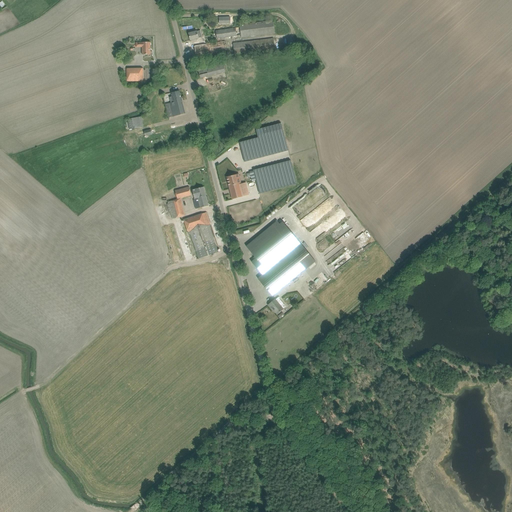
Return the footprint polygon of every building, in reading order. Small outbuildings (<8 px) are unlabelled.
[(241,35),(241,37),(275,34),(273,20),(239,24),(240,27),(215,31),(217,39),(241,35)] [(197,31),(189,33),(190,40),(202,37),(200,31),(197,31)] [(273,38),(233,43),(234,54),(275,49),(274,43),(273,38)] [(196,43),(194,43),(196,56),(196,55),(226,51),(225,41),(206,44),(205,41),(199,42),(196,43)] [(141,46),(142,46),(142,55),(150,55),(150,42),(142,42),(142,43),(136,43),(136,47),(141,47),(141,46)] [(201,78),(205,77),(225,72),(223,60),(198,66),(201,78)] [(143,68),(127,69),(127,81),(143,81),(143,68)] [(174,102),(165,104),(168,118),(185,114),(180,91),(171,93),(174,102)] [(127,119),(129,129),(143,126),(142,117),(127,119)] [(258,137),(239,142),(245,162),(288,151),(281,123),(256,130),(258,137)] [(291,160),(253,170),(259,193),(297,184),(291,160)] [(238,198),(249,195),(246,183),(242,184),(242,183),(241,183),(239,174),(227,177),(232,199),(238,198)] [(175,191),(177,199),(191,195),(189,187),(175,191)] [(208,206),(204,187),(192,190),(195,200),(194,200),(196,209),(208,206)] [(181,198),(168,202),(168,203),(167,204),(169,213),(171,213),(173,219),(185,215),(181,198)] [(199,258),(218,252),(209,225),(210,224),(206,212),(184,220),(188,232),(190,231),(199,258)] [(262,275),(258,279),(273,296),(315,261),(283,222),(280,224),(278,221),(247,247),(256,258),(251,262),(262,275)] [(363,249),(372,243),(365,232),(355,238),(363,249)] [(326,261),(326,262),(328,264),(336,255),(331,250),(323,259),(326,261)] [(347,251),(329,264),(335,272),(352,258),(347,251)] [(275,300),(269,305),(271,309),(272,308),(277,314),(286,306),(278,297),(275,300)]
